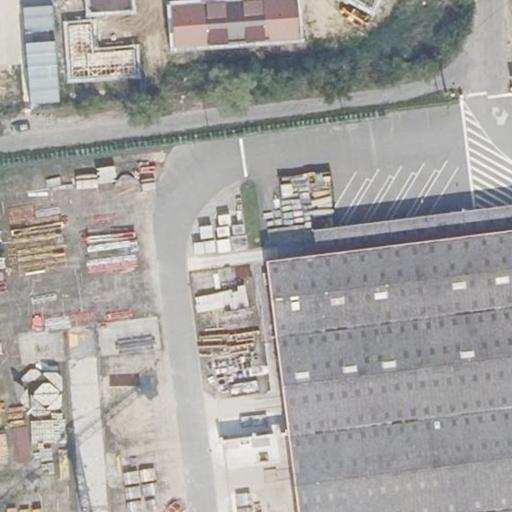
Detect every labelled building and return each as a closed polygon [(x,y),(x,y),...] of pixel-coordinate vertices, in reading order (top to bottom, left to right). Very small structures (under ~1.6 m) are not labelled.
[(30,0),(9,0),(10,34),(31,34),(30,0)] [(90,0),(91,12),(132,9),(131,0),(90,0)] [(298,0),(221,0),(169,4),(173,49),(301,39),(298,0)] [(348,0),(374,14),(381,0),(348,0)] [(67,24),(71,79),(138,75),(136,48),(94,51),(92,22),(67,24)] [(0,103),(37,102),(36,70),(0,71),(0,103)] [(511,205),(313,230),(317,255),(511,230),(511,205)] [(219,258),(249,252),(242,211),(211,217),(219,258)] [(511,511),(511,230),(317,255),(266,261),(297,511),(511,511)]
